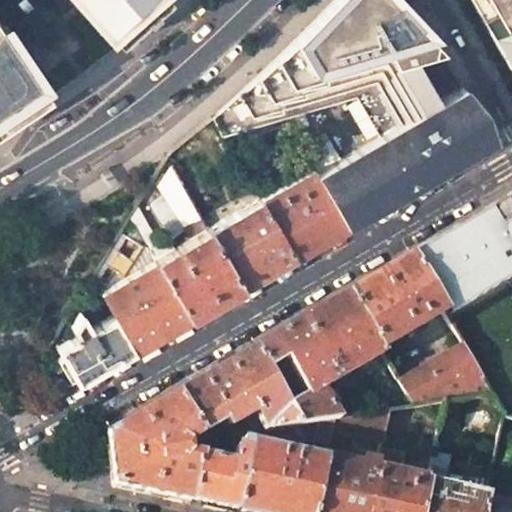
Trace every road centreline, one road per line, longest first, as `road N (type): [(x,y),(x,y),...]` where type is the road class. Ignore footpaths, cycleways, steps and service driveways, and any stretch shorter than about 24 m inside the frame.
road 1 (residential): [(511,161),(0,457)]
road 2 (tertiary): [(0,186),(123,111),(249,0)]
road 3 (residential): [(511,125),(439,0)]
